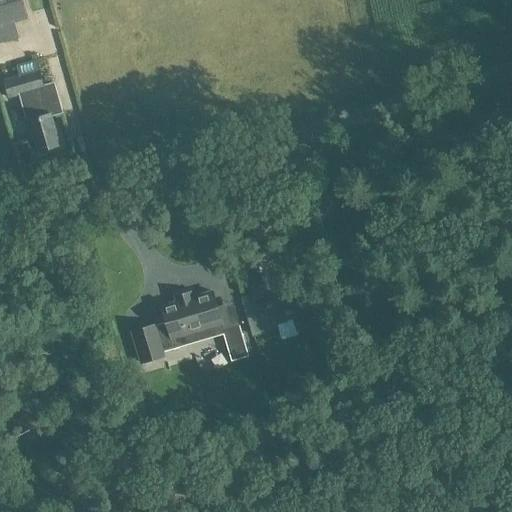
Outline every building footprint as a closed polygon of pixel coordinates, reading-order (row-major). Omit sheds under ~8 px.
[(0,0),(0,26),(28,18),(23,0),(0,0)] [(20,77),(4,82),(9,99),(17,97),(24,95),(31,119),(24,121),(30,140),(32,139),(36,151),(60,144),(51,115),(55,114),(52,104),(56,102),(51,85),(44,87),(36,62),(17,67),(20,77)] [(354,262),(337,267),(351,313),(367,308),(354,262)] [(274,326),(293,320),(296,331),(318,324),(308,289),(286,296),(287,298),(255,308),(252,297),(244,299),(255,336),(275,329),(274,326)] [(212,292),(162,307),(166,324),(155,327),(155,326),(132,332),(141,363),(164,356),(162,352),(191,343),(188,334),(222,324),(212,292)] [(239,327),(224,332),(232,360),(247,356),(239,327)]
